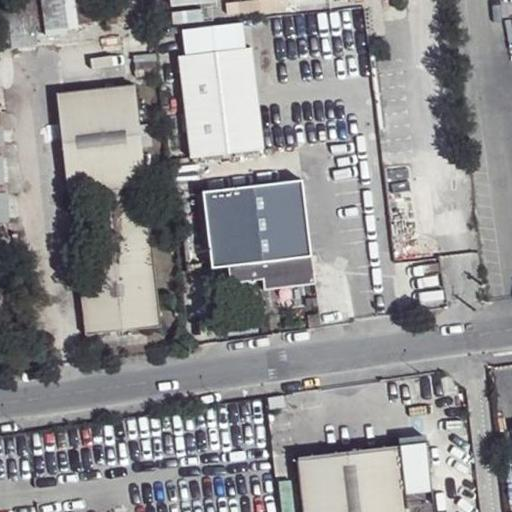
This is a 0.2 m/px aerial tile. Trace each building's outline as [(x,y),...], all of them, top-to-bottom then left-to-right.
[(34,0),(36,33),(77,31),(74,0),(34,0)] [(212,0),(167,0),(170,14),(214,8),(212,0)] [(250,51),(178,60),(191,162),(263,152),(250,51)] [(56,94),(67,195),(96,193),(105,281),(80,283),(85,335),(161,327),(135,86),(56,94)] [(0,101),(0,280),(18,279),(15,233),(8,233),(0,101)] [(202,193),(215,302),(263,296),(265,307),(316,300),(302,181),(202,193)] [(282,397),(268,399),(269,410),(283,408),(282,397)] [(405,511),(398,449),(297,461),(302,511),(405,511)]
